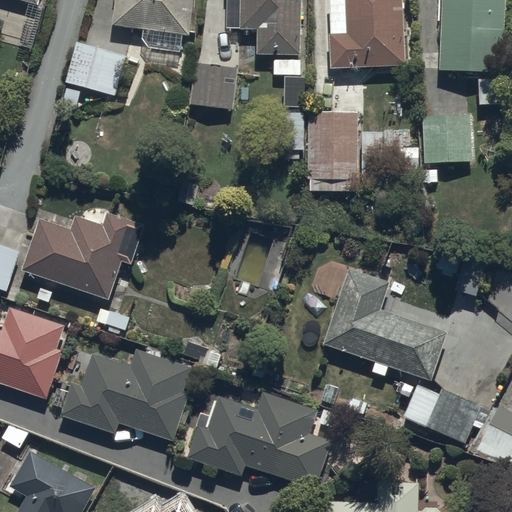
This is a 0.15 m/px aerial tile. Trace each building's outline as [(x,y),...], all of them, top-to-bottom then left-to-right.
[(118,0),(115,25),(191,35),(195,0),(118,0)] [(260,54),(303,55),(303,0),(227,0),(228,26),(261,27),(260,54)] [(334,67),(406,65),(403,0),(350,0),(352,32),(333,32),(334,67)] [(505,72),(508,0),(442,0),(440,69),(505,72)] [(68,83),(118,97),(129,55),(79,41),(68,83)] [(192,105),(235,110),(241,67),(198,61),(192,105)] [(312,189),(358,190),(361,110),(314,109),(312,189)] [(471,113),(424,116),(427,163),(474,160),(471,113)] [(223,189),(201,186),(197,206),(220,210),(223,189)] [(41,218),(24,269),(112,298),(125,260),(136,264),(149,225),(111,212),(107,224),(78,215),(74,229),(41,218)] [(0,286),(9,289),(22,249),(0,242),(0,286)] [(436,283),(481,295),(489,266),(444,254),(436,283)] [(325,344),(433,380),(450,331),(385,309),(395,280),(351,265),(325,344)] [(0,381),(49,399),(66,350),(58,347),(66,324),(11,306),(6,322),(0,319),(0,381)] [(181,339),(177,352),(198,359),(197,362),(216,368),(219,359),(205,354),(207,348),(181,339)] [(120,420),(176,440),(192,391),(184,388),(192,365),(138,347),(133,363),(94,350),(83,382),(73,378),(61,413),(116,432),(120,420)] [(406,418),(468,444),(484,407),(421,381),(406,418)] [(248,465),(320,489),(336,440),(313,433),(320,410),(266,392),(261,408),(222,395),(211,426),(201,423),(189,458),(244,476),(248,465)] [(511,465),(511,408),(503,404),(476,454),(511,465)] [(19,511),(84,511),(99,486),(35,449),(12,487),(29,496),(19,511)] [(316,511),(444,511),(438,506),(421,510),(422,483),(379,482),(378,501),(317,499),(316,511)] [(159,511),(155,504),(143,511),(191,511),(183,498),(160,511),(159,511)]
